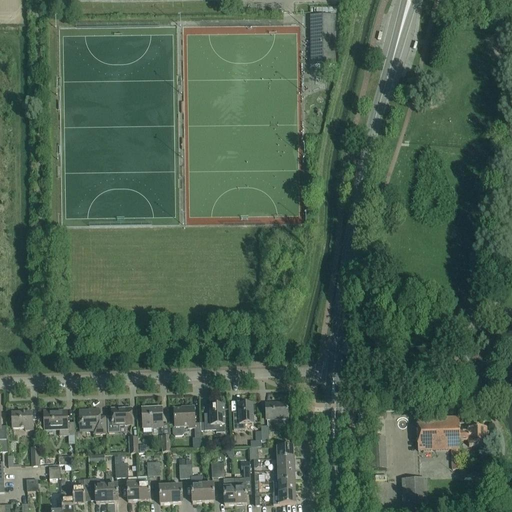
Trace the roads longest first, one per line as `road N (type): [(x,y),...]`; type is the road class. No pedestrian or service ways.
road 1 (tertiary): [(335,344),(369,134),(410,0)]
road 2 (unclassified): [(260,373),(0,383)]
road 3 (residential): [(477,419),(476,379),(467,366),(375,365),(335,344)]
